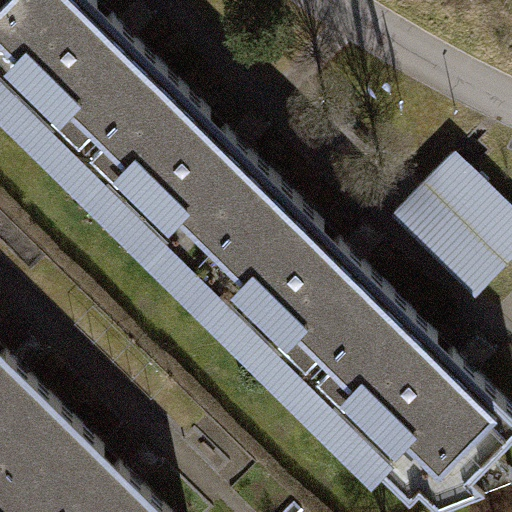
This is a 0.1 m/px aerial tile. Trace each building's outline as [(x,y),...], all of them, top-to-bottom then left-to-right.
[(0,0),(0,94),(41,136),(132,44),(87,0),(0,0)] [(158,249),(246,159),(132,44),(41,136),(158,249)] [(275,360),(363,270),(246,159),(158,249),(275,360)] [(472,290),(511,244),(511,207),(457,159),(398,226),(472,290)] [(480,479),(511,444),(511,410),(363,270),(275,360),(415,497),(422,490),(444,510),(493,491),(480,479)] [(0,429),(38,392),(0,352),(0,429)] [(164,511),(38,392),(0,429),(0,511),(164,511)]
